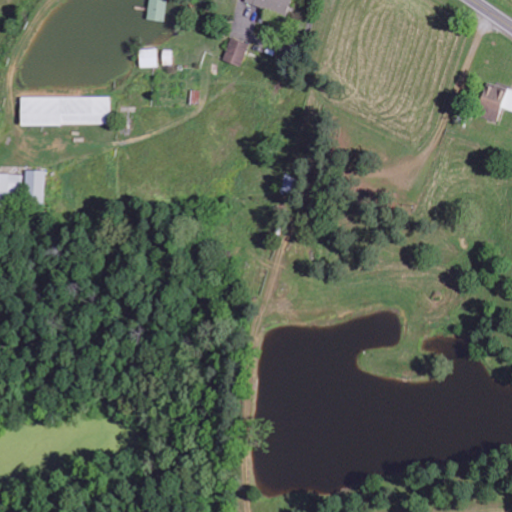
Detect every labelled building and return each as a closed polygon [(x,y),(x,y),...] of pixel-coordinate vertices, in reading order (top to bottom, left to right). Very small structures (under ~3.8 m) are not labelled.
[(150,0),(146,18),(164,22),(169,0),(168,0),(150,0)] [(245,0),(285,16),(291,0),(245,0)] [(249,43),(230,38),(224,61),(243,66),(249,43)] [(140,67),(158,67),(157,49),(139,49),(140,67)] [(511,89),(486,81),(475,114),(498,121),(502,108),(511,110),(511,89)] [(21,124),(110,125),(110,97),(21,96),(21,124)] [(45,204),(46,170),(27,170),(26,204),(45,204)] [(0,206),(4,206),(4,196),(23,196),(23,174),(0,173),(0,206)]
